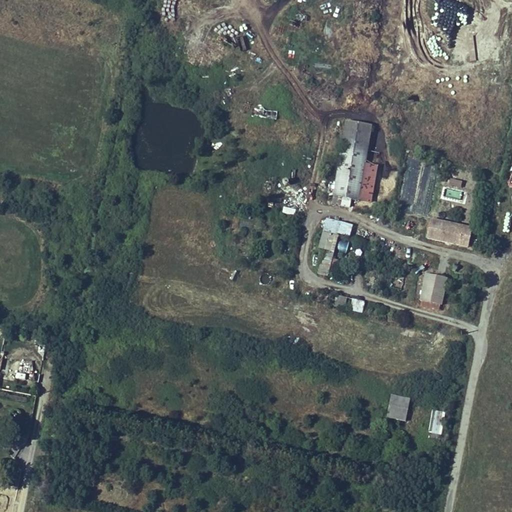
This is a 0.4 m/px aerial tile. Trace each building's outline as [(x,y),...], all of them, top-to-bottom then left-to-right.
[(280,112),(279,120),(297,124),(298,115),(280,112)] [(340,113),(335,138),(360,144),(366,119),(340,113)] [(360,144),(335,138),(323,197),(334,199),(336,192),(351,195),(360,144)] [(370,160),(358,158),(351,195),(364,197),(370,160)] [(449,177),(448,184),(461,187),(463,180),(449,177)] [(461,220),(424,212),(420,232),(457,240),(461,220)] [(318,213),(311,243),(316,244),(311,269),(322,270),(332,216),(318,213)] [(466,221),(461,220),(457,240),(462,241),(466,221)] [(346,253),(349,242),(339,239),(336,250),(346,253)] [(419,265),(413,294),(435,299),(441,269),(419,265)] [(328,288),(326,299),(356,306),(359,294),(328,288)] [(287,337),(288,344),(298,343),(297,336),(287,337)] [(383,398),(381,410),(401,414),(403,403),(383,398)] [(431,410),(429,437),(442,438),(444,411),(431,410)]
